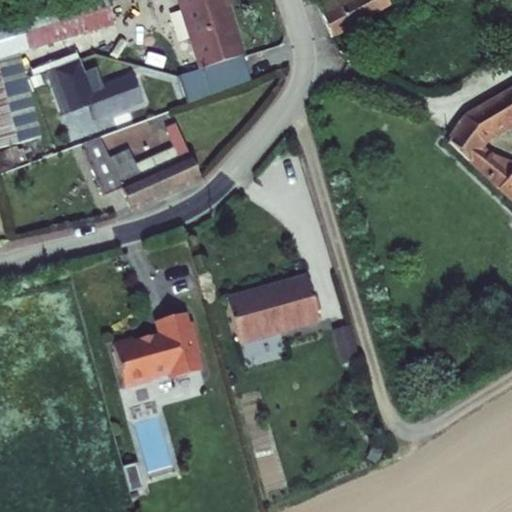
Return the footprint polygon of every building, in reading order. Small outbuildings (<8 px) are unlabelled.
[(107,0),(88,0),(48,12),(56,38),(113,20),(107,0)] [(224,0),(177,0),(198,69),(241,56),(224,0)] [(318,0),(316,1),(329,36),(390,3),(388,0),(318,0)] [(141,97),(131,72),(83,93),(94,119),(141,97)] [(511,86),(460,117),(450,133),(446,140),(511,200),(511,86)] [(100,139),(79,146),(101,197),(120,190),(129,211),(199,179),(175,127),(163,132),(175,161),(139,177),(126,149),(107,155),(100,139)] [(305,276),(224,298),(236,342),(317,320),(305,276)] [(183,312),(154,320),(157,333),(131,340),(130,337),(111,342),(122,385),(147,378),(147,376),(169,370),(171,376),(198,369),(193,352),(197,351),(192,332),(188,333),(183,312)] [(348,326),(332,330),(341,363),(357,359),(348,326)] [(135,463),(121,467),(129,493),(142,490),(135,463)]
